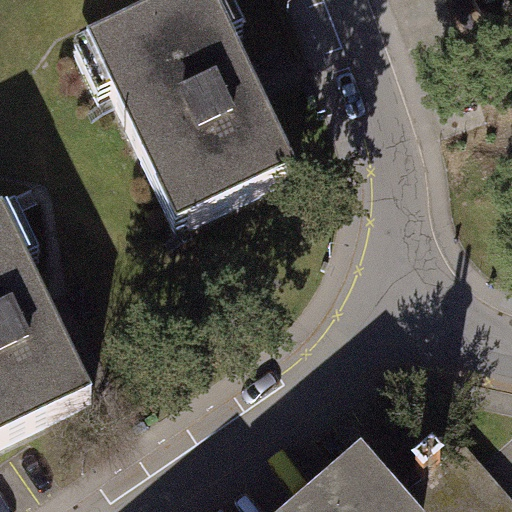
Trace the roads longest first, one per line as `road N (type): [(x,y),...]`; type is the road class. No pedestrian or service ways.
road 1 (residential): [(336,0),(390,129),(411,242),(393,324)]
road 2 (residential): [(393,324),(289,409),(133,511)]
road 3 (residential): [(393,324),(511,353)]
